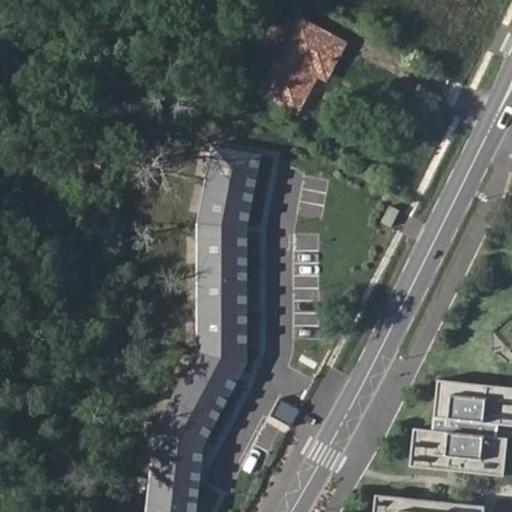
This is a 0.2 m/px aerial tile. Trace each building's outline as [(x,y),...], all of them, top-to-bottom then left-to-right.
[(348,44),(300,17),(262,91),(302,112),(320,78),(329,79),(348,44)] [(187,300),(249,324),(262,287),(248,281),(266,232),(218,212),(187,300)] [(511,391),(440,384),(436,421),(501,428),(511,429),(511,391)] [(499,441),(501,428),(436,421),(435,434),(499,441)] [(506,480),(510,442),(499,441),(435,434),(416,432),(412,470),(506,480)] [(486,511),(487,509),(378,498),(376,511),(486,511)]
